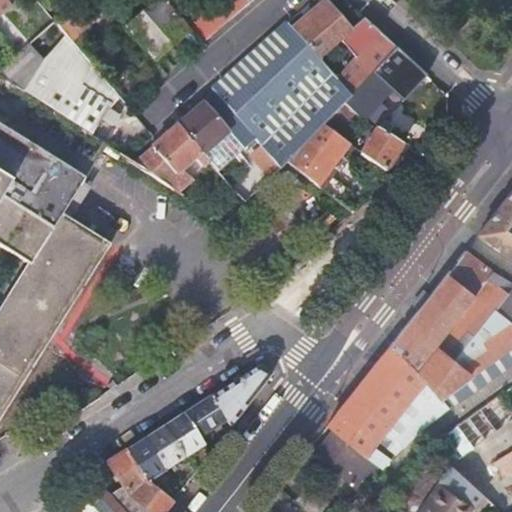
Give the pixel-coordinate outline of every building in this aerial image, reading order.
[(0,0),(0,15),(12,5),(8,0),(0,0)] [(111,9),(104,0),(81,0),(58,21),(73,41),(84,32),(91,40),(103,30),(95,21),(111,9)] [(161,52),(175,68),(185,60),(171,43),(188,29),(163,0),(162,0),(135,23),(136,25),(130,30),(149,52),(153,58),(161,52)] [(206,41),(252,0),(214,0),(189,23),(206,41)] [(327,0),(294,29),(319,59),(353,29),(327,0)] [(447,0),(427,0),(437,10),(447,0)] [(289,24),(213,88),(218,96),(242,123),(269,154),(281,168),(289,162),(324,125),(344,103),(352,97),(337,80),(319,59),(294,29),(289,24)] [(379,32),(337,80),(352,97),(397,48),(379,32)] [(415,65),(397,48),(352,97),(344,103),(365,120),(415,65)] [(153,58),(149,52),(136,63),(154,86),(167,75),(153,58)] [(116,117),(128,108),(118,95),(109,102),(46,61),(27,92),(94,135),(110,110),(116,117)] [(0,422),(111,245),(63,215),(85,179),(0,125),(0,90),(8,78),(0,73),(0,422)] [(207,104),(179,127),(204,155),(242,123),(218,96),(207,105),(207,104)] [(351,143),(324,125),(289,162),(340,201),(349,189),(329,174),(337,162),(341,165),(345,160),(341,157),(351,143)] [(179,127),(137,163),(180,191),(212,164),(204,155),(179,127)] [(403,146),(378,129),(363,154),(387,171),(403,146)] [(281,168),(269,154),(234,188),(246,203),(281,168)] [(511,191),(480,233),(511,253),(511,191)] [(466,251),(393,344),(440,398),(450,408),(450,409),(459,402),(511,365),(511,283),(493,272),(466,251)] [(393,344),(328,426),(335,431),(378,467),(383,471),(390,463),(373,448),(386,431),(394,438),(404,447),(424,428),(450,408),(440,398),(393,344)] [(232,426),(271,374),(260,367),(211,397),(227,419),(232,426)] [(450,466),(511,420),(511,409),(503,395),(432,446),(442,457),(450,466)] [(227,419),(211,397),(186,414),(200,437),(227,419)] [(200,437),(186,414),(166,428),(185,457),(205,445),(200,437)] [(185,457),(166,428),(146,440),(166,469),(185,457)] [(378,467),(335,431),(316,454),(357,490),(378,467)] [(404,447),(394,438),(387,445),(396,456),(404,447)] [(166,469),(146,440),(127,452),(147,482),(166,469)] [(511,451),(495,462),(505,478),(511,474),(511,451)] [(147,482),(127,452),(108,464),(127,491),(109,497),(94,479),(65,506),(70,511),(162,511),(171,500),(147,482)] [(469,511),(473,507),(438,483),(418,511),(469,511)] [(294,501),(306,511),(320,511),(327,504),(306,488),(294,501)]
